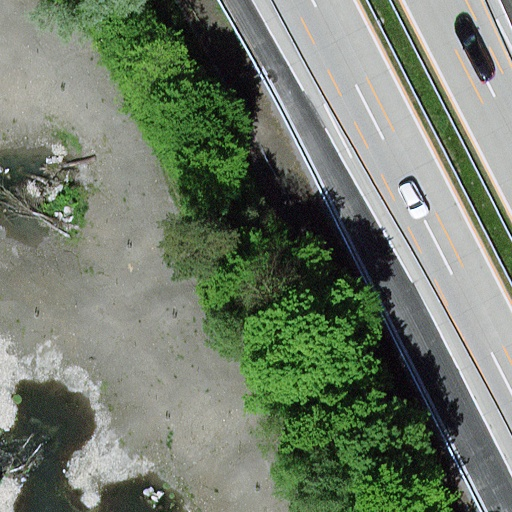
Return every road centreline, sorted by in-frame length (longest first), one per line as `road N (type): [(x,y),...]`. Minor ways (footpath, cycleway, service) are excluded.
road 1 (motorway): [(309,0),(511,410)]
road 2 (motorway): [(511,141),(441,0)]
